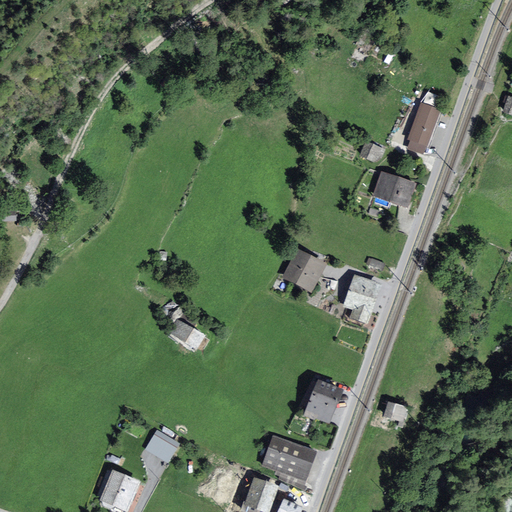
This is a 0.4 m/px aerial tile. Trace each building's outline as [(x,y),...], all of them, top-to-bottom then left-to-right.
[(511,99),(507,97),(502,111),(511,115),(511,99)] [(413,100),(401,137),(423,144),(435,107),(413,100)] [(383,152),(366,145),(360,158),(378,165),(383,152)] [(412,179),(375,167),(367,192),(404,204),(412,179)] [(344,183),(318,173),(306,201),(332,212),(344,183)] [(324,262),(301,247),(284,274),(308,288),(324,262)] [(379,279),(351,271),(343,301),(371,309),(379,279)] [(203,334),(176,323),(169,339),(196,351),(203,334)] [(329,425),(342,391),(317,381),(304,415),(329,425)] [(407,409),(387,405),(384,419),(404,424),(407,409)] [(160,431),(149,449),(168,461),(179,442),(160,431)] [(318,453),(273,437),(262,469),(307,484),(318,453)] [(135,477),(108,468),(96,501),(123,511),(135,477)] [(254,511),(272,511),(280,487),(254,479),(244,509),(254,511)]
